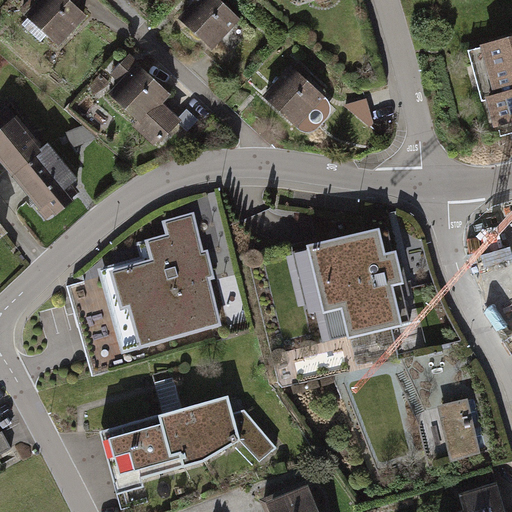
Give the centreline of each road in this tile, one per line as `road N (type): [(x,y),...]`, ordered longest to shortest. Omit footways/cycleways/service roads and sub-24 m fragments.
road 1 (residential): [(436,189),(256,166),(185,173),(133,201),(0,317)]
road 2 (residential): [(436,189),(460,288),(511,385)]
road 3 (residential): [(378,0),(436,189)]
road 4 (residential): [(0,359),(87,511)]
